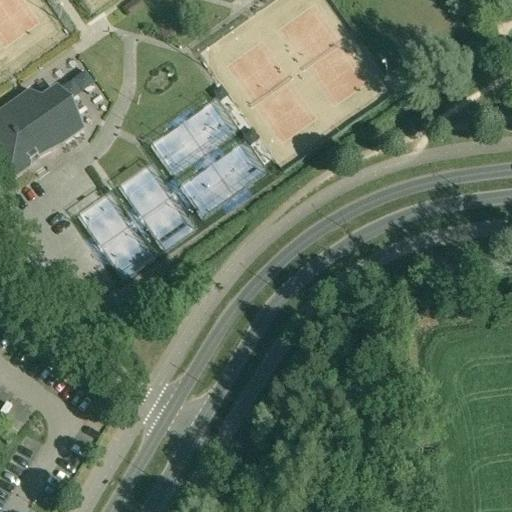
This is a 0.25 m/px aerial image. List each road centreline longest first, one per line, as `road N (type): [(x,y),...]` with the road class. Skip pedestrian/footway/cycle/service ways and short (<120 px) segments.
road 1 (tertiary): [(511,172),(432,182),(340,219),(243,300),(169,414)]
road 2 (tertiary): [(193,432),(270,311),(320,264),(391,221),(511,200)]
road 3 (residential): [(169,414),(64,333),(0,263)]
